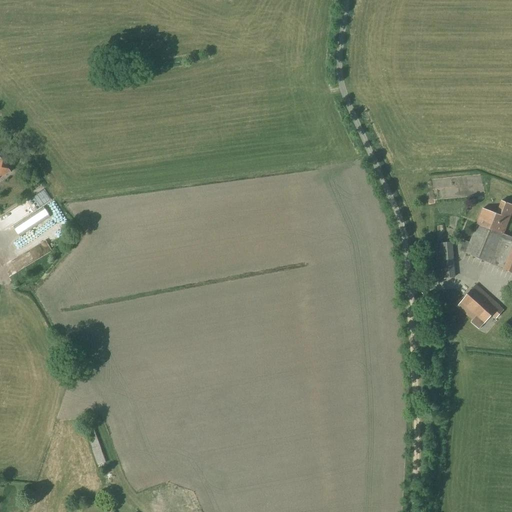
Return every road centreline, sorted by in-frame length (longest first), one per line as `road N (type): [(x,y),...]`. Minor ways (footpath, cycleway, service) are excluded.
road 1 (unclassified): [(344,0),(339,85),(399,213),(410,284)]
road 2 (track): [(410,284),(419,423),(413,511)]
